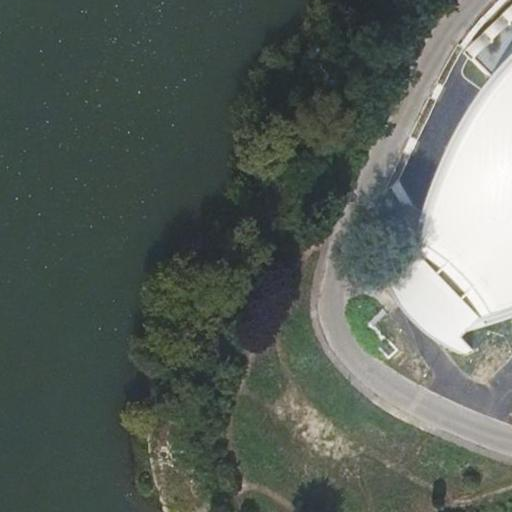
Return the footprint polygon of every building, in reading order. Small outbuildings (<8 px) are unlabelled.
[(511,10),(467,56),(487,78),(475,94),(467,107),(457,125),(448,139),(439,161),(433,174),(426,194),(423,209),(397,303),(408,293),(438,324),(427,335),(511,313),(511,10)] [(467,107),(475,94),(468,89),(459,103),(467,107)] [(448,139),(457,125),(448,121),(440,136),(448,139)] [(426,170),(433,174),(439,161),(432,158),(426,170)] [(414,206),(423,209),(426,194),(418,193),(414,206)]
